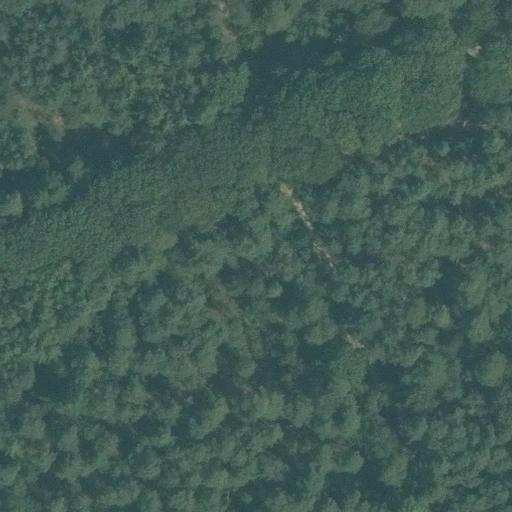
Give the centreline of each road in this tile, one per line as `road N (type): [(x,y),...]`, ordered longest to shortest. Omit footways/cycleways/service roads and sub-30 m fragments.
road 1 (track): [(511,20),(0,254)]
road 2 (unknown): [(415,511),(203,0)]
